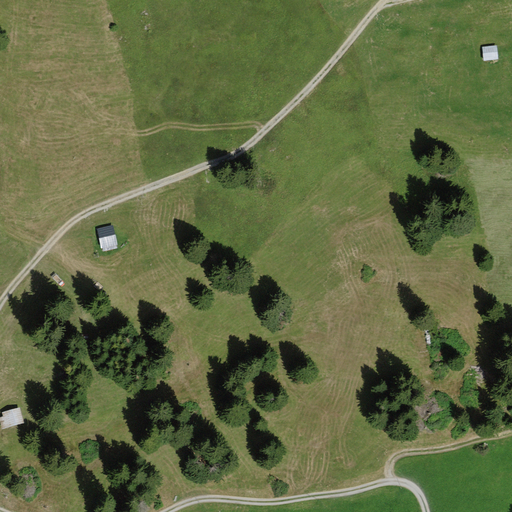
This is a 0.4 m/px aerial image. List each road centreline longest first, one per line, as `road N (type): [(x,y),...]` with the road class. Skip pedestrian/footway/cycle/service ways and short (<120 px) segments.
road 1 (track): [(386,0),(319,77),(233,155),(80,215),(0,306)]
road 2 (track): [(167,511),(210,497),(272,502),(391,480),(412,485),(426,511)]
road 3 (track): [(391,480),(391,462),(402,455),(511,433)]
